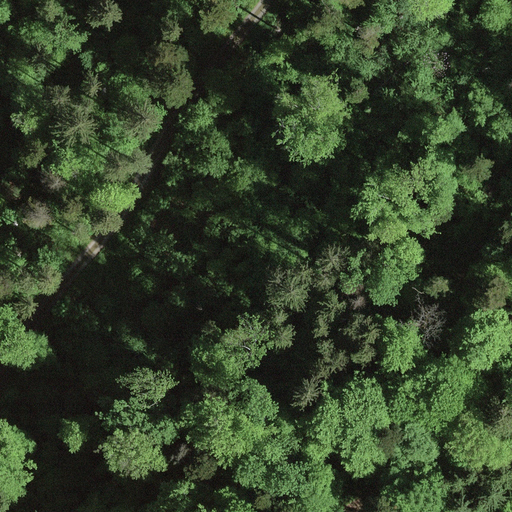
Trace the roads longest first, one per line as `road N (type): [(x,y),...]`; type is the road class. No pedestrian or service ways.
road 1 (track): [(0,436),(121,222),(261,0)]
road 2 (track): [(348,511),(442,436),(511,355)]
